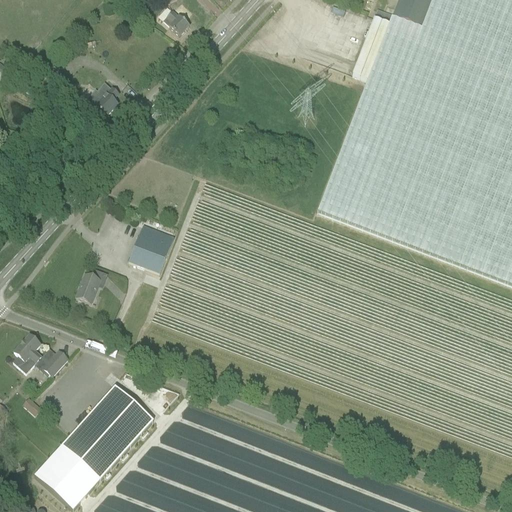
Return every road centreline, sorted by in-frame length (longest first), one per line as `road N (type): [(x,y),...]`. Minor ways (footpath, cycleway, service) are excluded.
road 1 (unclassified): [(510,511),(0,312)]
road 2 (secondary): [(0,282),(258,0)]
